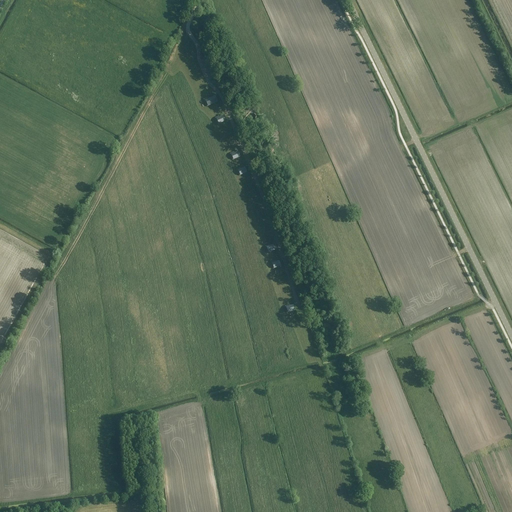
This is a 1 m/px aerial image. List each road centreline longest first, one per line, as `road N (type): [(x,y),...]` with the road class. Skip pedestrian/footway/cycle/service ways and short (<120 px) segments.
road 1 (residential): [(511,336),(347,0)]
road 2 (track): [(199,0),(187,31),(217,86),(305,322)]
